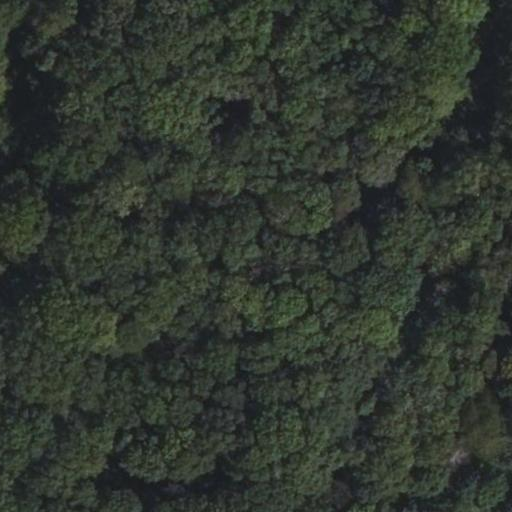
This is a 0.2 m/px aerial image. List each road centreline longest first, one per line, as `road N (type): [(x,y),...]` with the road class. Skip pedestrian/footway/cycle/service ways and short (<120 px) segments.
road 1 (track): [(469,0),(416,179),(314,234),(0,206)]
road 2 (track): [(11,207),(16,0)]
